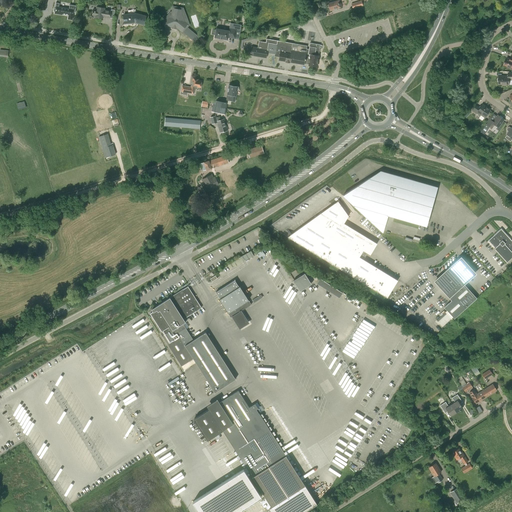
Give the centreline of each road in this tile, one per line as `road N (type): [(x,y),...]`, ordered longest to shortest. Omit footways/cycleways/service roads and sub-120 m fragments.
road 1 (unclassified): [(0,357),(272,211),(369,142),(395,143)]
road 2 (primary): [(0,348),(181,249),(345,141)]
road 3 (secondary): [(0,30),(333,87)]
road 4 (track): [(317,118),(0,217)]
road 5 (unknown): [(139,302),(254,239)]
road 6 (unclassified): [(500,210),(462,168),(395,143)]
road 7 (unclassified): [(409,463),(511,398)]
road 8 (residential): [(511,22),(488,41),(480,77),(487,98),(511,114)]
